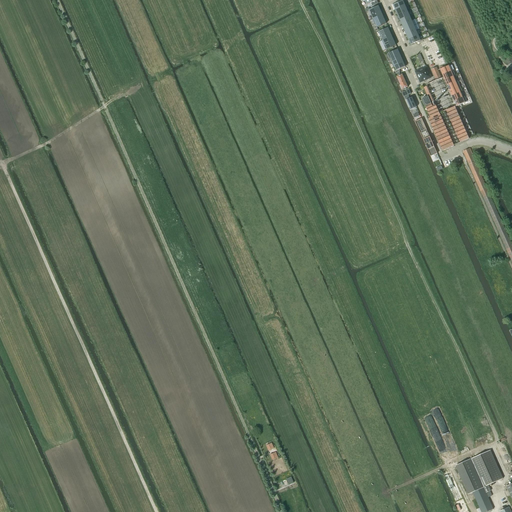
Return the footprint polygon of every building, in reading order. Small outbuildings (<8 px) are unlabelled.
[(395,10),(405,6),(403,1),(393,5),(395,10)] [(382,15),(378,6),(368,10),(371,16),(372,16),(373,19),(372,19),(382,15)] [(397,15),(407,11),(405,6),(395,10),(397,15)] [(399,20),(410,16),(407,11),(397,15),(399,20)] [(386,23),(382,15),(372,19),(375,25),(376,24),(377,28),(377,27),(386,23)] [(402,25),(412,21),(410,16),(399,20),(402,25)] [(404,30),(414,26),(412,21),(402,25),(404,30)] [(416,30),(414,26),(404,30),(406,35),(416,30)] [(388,28),(378,32),(382,41),(392,36),(388,28)] [(408,40),(418,35),(416,30),(406,35),(408,40)] [(421,41),(418,35),(408,40),(410,45),(421,41)] [(396,45),(392,36),(382,41),(384,46),(385,46),(387,49),(396,45)] [(402,58),(398,49),(388,54),(390,60),(391,59),(392,62),(391,62),(391,63),(402,58)] [(405,67),(402,58),(391,63),(394,68),(395,68),(396,71),(395,71),(405,67)] [(440,70),(443,75),(453,70),(451,71),(449,66),(440,69),(440,70)] [(430,78),(426,67),(416,72),(420,82),(430,78)] [(436,67),(431,69),(436,79),(441,77),(436,67)] [(455,76),(453,70),(443,75),(444,77),(445,80),(453,76),(455,76)] [(402,74),(397,77),(400,85),(399,85),(401,90),(402,89),(406,88),(408,87),(402,74)] [(447,85),(456,82),(453,76),(445,80),(447,85)] [(457,81),(456,82),(447,85),(450,91),(460,86),(457,81)] [(434,101),(431,94),(427,86),(424,88),(428,96),(427,97),(422,99),(425,106),(426,107),(430,118),(439,114),(439,113),(436,105),(432,106),(431,104),(431,103),(430,102),(434,101)] [(452,96),(462,91),(460,86),(450,91),(452,96)] [(454,101),(464,97),(464,96),(462,97),(460,92),(462,92),(462,91),(452,96),(454,101)] [(416,107),(412,97),(406,99),(406,100),(405,100),(408,108),(410,108),(411,110),(412,109),(412,110),(416,108),(415,108),(416,107)] [(462,104),(467,102),(465,99),(464,97),(454,101),(456,106),(457,106),(462,104)] [(458,114),(455,107),(455,106),(446,110),(449,116),(452,123),(455,129),(458,135),(460,141),(461,142),(463,141),(468,139),(469,139),(466,132),(463,126),(461,120),(458,114)] [(439,114),(440,114),(439,114),(430,118),(428,119),(431,124),(432,127),(433,131),(435,134),(436,137),(438,140),(439,144),(441,147),(443,151),(449,148),(454,146),(454,145),(453,146),(452,142),(450,139),(449,136),(447,132),(446,129),(444,126),(443,123),(442,119),(439,114)] [(422,119),(415,122),(420,133),(427,130),(422,119)] [(432,142),(427,130),(420,133),(425,145),(432,142)] [(437,154),(432,142),(425,145),(430,157),(431,156),(437,154)] [(470,151),(469,149),(463,151),(464,154),(467,161),(503,242),(511,262),(511,245),(511,242),(475,162),(470,151)] [(490,450),(471,459),(455,466),(468,494),(472,492),(481,511),(486,511),(493,509),(488,497),(492,496),(490,492),(486,493),(490,491),(488,485),(503,479),(490,450)] [(293,483),(289,474),(276,480),(279,489),(293,483)]
